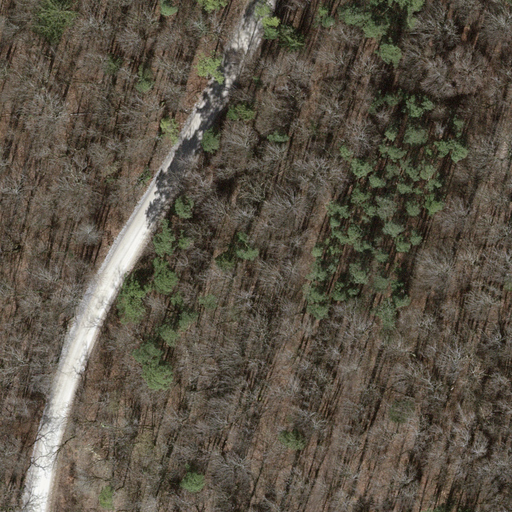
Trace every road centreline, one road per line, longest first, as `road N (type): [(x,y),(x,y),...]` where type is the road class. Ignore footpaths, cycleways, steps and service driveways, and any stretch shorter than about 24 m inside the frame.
road 1 (track): [(269,0),(145,232),(54,436),(37,511)]
road 2 (track): [(423,0),(387,147),(346,426),(316,511)]
